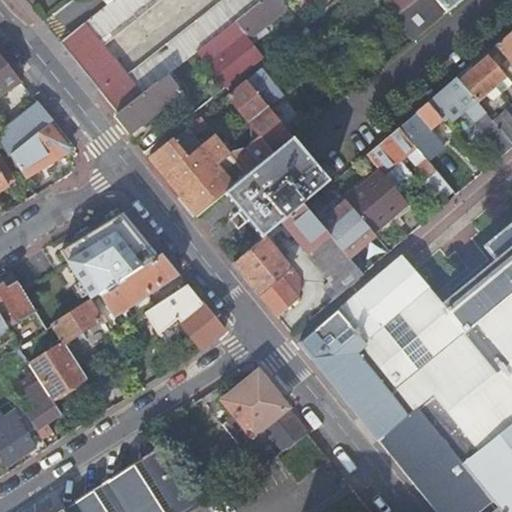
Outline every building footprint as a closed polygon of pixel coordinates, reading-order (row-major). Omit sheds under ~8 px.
[(114,0),(107,6),(60,43),(89,79),(107,100),(117,114),(168,75),(198,51),(236,21),(263,0),(222,0),(126,76),(122,71),(113,60),(103,46),(160,0),(114,0)] [(287,9),(279,0),(263,0),(236,21),(250,39),(287,10),(287,9)] [(279,0),(287,9),(297,0),(279,0)] [(386,0),(384,2),(397,17),(417,0),(386,0)] [(394,19),(412,42),(463,0),(417,0),(397,17),(394,19)] [(250,39),(236,21),(198,51),(209,66),(227,88),(257,64),(264,58),(250,39)] [(511,30),(486,53),(490,57),(494,62),(504,54),(511,62),(511,67),(510,69),(511,70),(511,30)] [(0,94),(20,82),(0,56),(0,94)] [(502,91),(511,83),(494,62),(490,57),(460,82),(476,101),(486,92),(492,99),(502,91)] [(276,117),(287,107),(290,105),(262,70),(247,82),(268,109),(270,109),(276,117)] [(168,75),(117,114),(114,117),(121,126),(129,136),(182,93),(168,75)] [(441,118),(446,124),(460,113),(465,119),(470,114),(475,120),(477,118),(481,123),(478,125),(503,155),(508,151),(511,147),(511,144),(510,142),(492,121),(476,101),(460,82),(459,81),(430,106),(441,118)] [(172,188),(196,218),(225,195),(234,187),(293,139),(279,120),(292,114),(287,107),(276,117),(270,109),(268,109),(247,82),(228,97),(256,133),(252,136),(256,141),(247,149),(230,155),(215,136),(202,146),(189,129),(149,160),(172,188)] [(428,103),(399,128),(417,148),(420,151),(425,146),(431,141),(427,137),(430,134),(427,130),(441,118),(430,106),(428,103)] [(50,126),(54,123),(41,107),(0,141),(11,158),(50,126)] [(511,119),(504,110),(492,121),(510,142),(511,139),(511,119)] [(11,158),(25,180),(71,151),(61,138),(50,126),(11,158)] [(399,127),(366,154),(380,171),(396,190),(413,175),(407,168),(402,161),(417,148),(399,128),(399,127)] [(248,203),(272,233),(283,224),(304,206),(305,205),(331,184),(293,139),(234,187),(248,203)] [(438,187),(445,181),(426,158),(419,164),(438,187)] [(0,191),(7,187),(7,186),(14,182),(0,159),(0,191)] [(345,201),(373,234),(390,219),(408,204),(399,194),(396,190),(380,171),(345,201)] [(413,175),(396,190),(399,194),(417,179),(413,175)] [(262,241),(270,234),(272,233),(248,203),(234,187),(225,195),(239,212),(228,221),(233,226),(238,231),(247,222),(262,241)] [(334,209),(341,202),(332,190),(311,207),(334,235),(340,230),(347,224),(334,209)] [(335,299),(363,275),(304,206),(283,224),(307,253),(329,280),(323,286),(335,299)] [(75,238),(82,248),(116,228),(109,217),(75,238)] [(37,315),(46,330),(52,327),(93,301),(96,299),(158,259),(141,240),(127,221),(116,228),(82,248),(58,263),(76,290),(37,315)] [(461,464),(511,424),(511,223),(483,248),(494,262),(441,306),(424,285),(433,277),(425,268),(416,275),(401,257),(400,256),(372,280),(298,344),(363,425),(378,442),(422,495),(461,464)] [(234,265),(276,317),(298,298),(301,288),(299,279),(281,258),(287,253),(270,234),(262,241),(234,265)] [(170,266),(162,256),(158,259),(96,299),(99,304),(103,301),(114,318),(178,276),(170,266)] [(6,328),(35,311),(16,280),(3,287),(2,286),(0,286),(0,317),(0,318),(6,328)] [(201,350),(224,333),(205,309),(186,286),(143,314),(149,325),(156,338),(176,321),(201,350)] [(99,304),(96,299),(93,301),(104,318),(107,323),(114,318),(103,301),(99,304)] [(93,301),(52,327),(63,344),(83,331),(104,318),(93,301)] [(0,347),(13,339),(6,328),(0,318),(0,347)] [(63,344),(29,365),(36,376),(52,402),(70,390),(86,380),(63,344)] [(19,348),(0,360),(0,374),(2,379),(28,363),(19,348)] [(263,429),(283,453),(307,434),(283,404),(258,374),(243,387),(224,403),(235,415),(226,422),(244,444),(263,429)] [(37,384),(15,398),(36,430),(47,423),(60,414),(52,402),(36,376),(33,379),(37,384)] [(0,457),(1,459),(6,466),(20,458),(35,448),(17,419),(19,418),(11,407),(0,413),(0,457)] [(244,444),(226,422),(221,426),(239,448),(244,444)] [(47,423),(36,430),(41,439),(47,435),(52,432),(47,423)] [(511,511),(511,424),(461,464),(492,501),(497,508),(500,511),(511,511)] [(59,511),(191,511),(197,509),(172,470),(170,471),(163,461),(157,450),(80,499),(59,511)] [(478,511),(492,501),(461,464),(422,495),(435,511),(478,511)] [(39,511),(34,503),(20,511),(39,511)]
